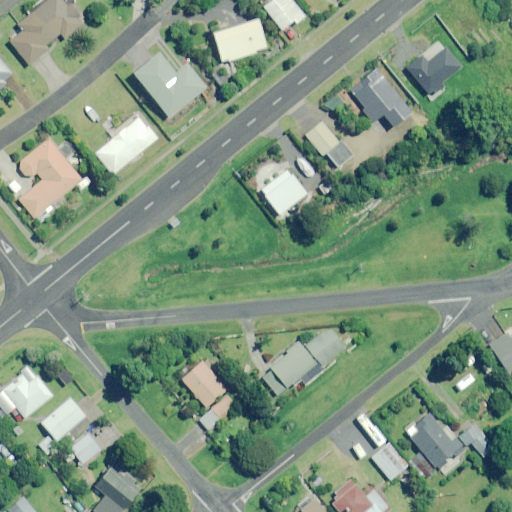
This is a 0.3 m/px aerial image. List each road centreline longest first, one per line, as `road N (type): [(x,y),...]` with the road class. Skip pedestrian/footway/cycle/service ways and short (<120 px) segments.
road 1 (secondary): [(398,0),(35,296)]
road 2 (residential): [(59,325),(471,289)]
road 3 (residential): [(224,508),(455,320),(471,289)]
road 4 (residential): [(224,508),(59,325)]
road 5 (residential): [(0,140),(153,14)]
